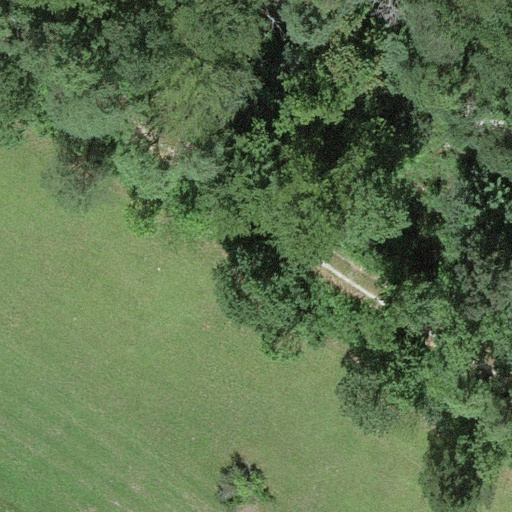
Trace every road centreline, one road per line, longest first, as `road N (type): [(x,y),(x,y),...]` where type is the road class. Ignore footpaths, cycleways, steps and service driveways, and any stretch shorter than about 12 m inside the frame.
road 1 (track): [(511,372),(327,267),(0,16)]
road 2 (track): [(511,141),(269,0)]
